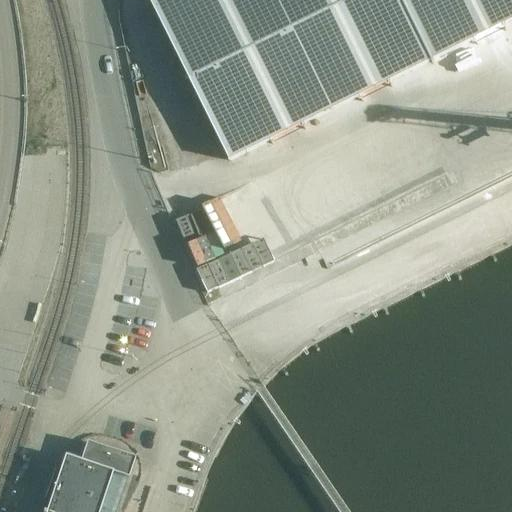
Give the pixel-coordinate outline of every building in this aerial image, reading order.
[(511,21),(511,0),(155,0),(151,2),(230,162),(511,21)] [(417,180),(394,189),(406,216),(479,184),(466,155),(442,166),(439,159),(413,170),(417,180)] [(354,241),(403,221),(384,173),(358,183),(366,204),(342,213),(354,241)] [(339,226),(318,236),(323,246),(344,236),(339,226)] [(223,285),(298,255),(291,236),(215,265),(223,285)] [(127,479),(133,456),(84,440),(79,456),(63,451),(42,511),(97,511),(110,474),(127,479)] [(127,479),(110,474),(97,511),(115,511),(120,501),(127,479)]
